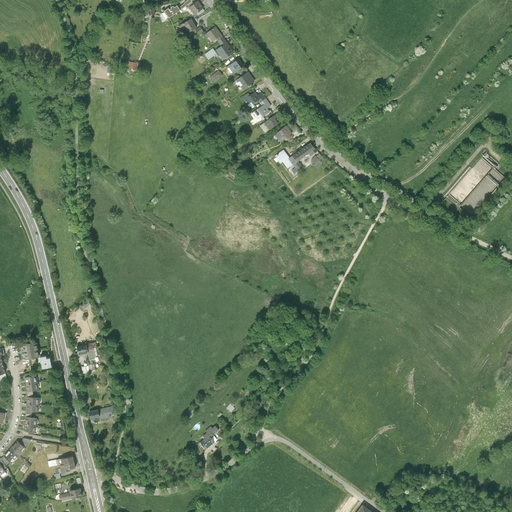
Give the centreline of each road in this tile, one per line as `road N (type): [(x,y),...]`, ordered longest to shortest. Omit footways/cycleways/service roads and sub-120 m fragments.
road 1 (unclassified): [(89,477),(172,490),(278,439),(384,511)]
road 2 (secondary): [(0,168),(41,255),(89,477)]
road 3 (track): [(252,447),(278,395),(316,351),(387,199)]
road 4 (residential): [(209,0),(301,122),(359,173)]
road 5 (unclassified): [(359,173),(387,199),(511,258)]
